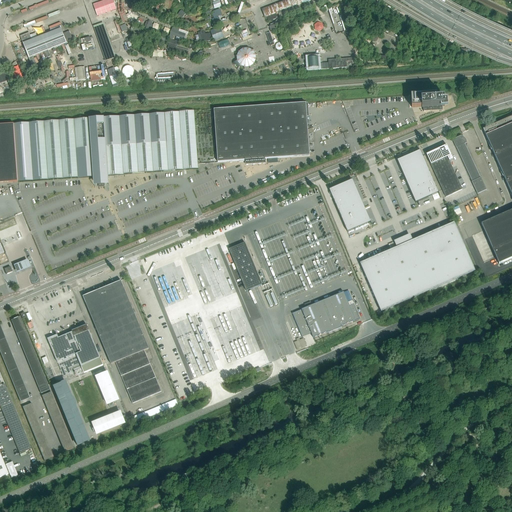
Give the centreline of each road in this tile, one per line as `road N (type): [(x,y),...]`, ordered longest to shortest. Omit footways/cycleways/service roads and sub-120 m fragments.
road 1 (tertiary): [(0,307),(511,100)]
road 2 (unknown): [(133,436),(0,498)]
road 3 (trunk): [(387,0),(511,62)]
road 4 (trunk): [(405,0),(511,56)]
